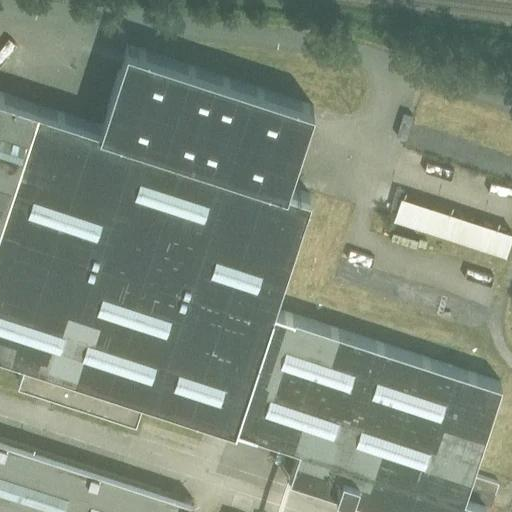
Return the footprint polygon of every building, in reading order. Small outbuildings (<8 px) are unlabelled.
[(102,124),(39,104),(0,222),(0,347),(26,356),(19,379),(137,417),(144,395),(300,446),(291,475),(402,511),(484,511),(487,503),(465,495),(503,381),(274,306),(311,193),(289,185),(315,105),(128,44),(102,124)] [(0,222),(39,104),(0,90),(0,222)] [(511,232),(511,229),(401,194),(394,215),(506,253),(511,232)] [(420,306),(433,309),(437,291),(423,289),(420,306)] [(0,511),(190,511),(195,499),(0,435),(0,511)]
